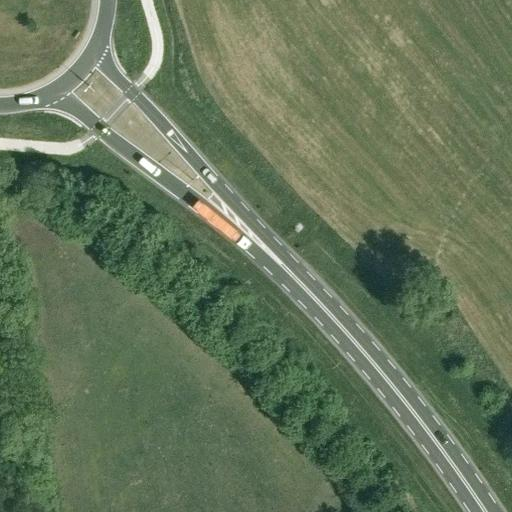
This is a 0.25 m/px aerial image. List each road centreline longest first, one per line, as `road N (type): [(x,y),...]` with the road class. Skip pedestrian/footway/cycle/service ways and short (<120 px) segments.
road 1 (primary): [(312,293),(98,48)]
road 2 (primary): [(56,94),(312,293)]
road 3 (primary): [(312,293),(480,511)]
